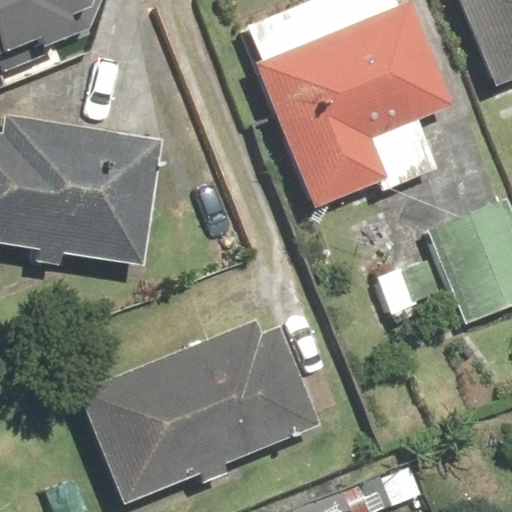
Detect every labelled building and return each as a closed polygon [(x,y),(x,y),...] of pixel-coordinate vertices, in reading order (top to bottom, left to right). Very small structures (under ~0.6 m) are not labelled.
[(0,0),(0,42),(30,31),(33,40),(80,21),(91,0),(0,0)] [(511,76),(511,0),(452,0),(488,86),(511,76)] [(444,108),(404,4),(248,65),(305,211),(380,182),(363,139),(444,108)] [(155,142),(0,121),(0,252),(31,257),(30,266),(53,269),(54,260),(137,271),(155,142)] [(511,204),(427,235),(434,256),(376,277),(391,319),(449,298),(462,333),(511,314),(511,204)] [(248,325),(69,396),(115,510),(192,480),(195,488),(221,478),(218,469),(315,431),(274,329),(253,337),(248,325)]
